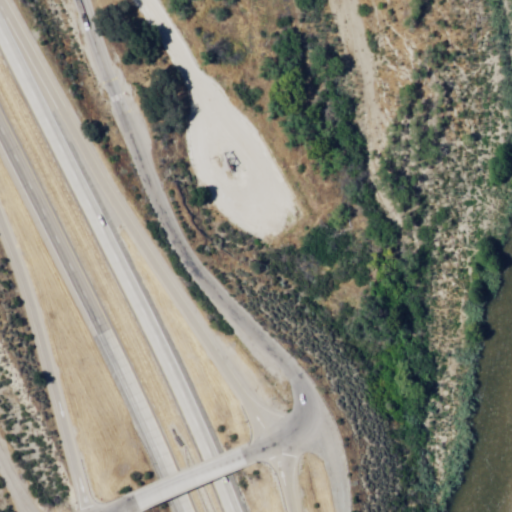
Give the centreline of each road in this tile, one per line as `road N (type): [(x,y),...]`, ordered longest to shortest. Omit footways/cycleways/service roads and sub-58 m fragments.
road 1 (residential): [(336,511),(328,455),(301,394),(167,226),(66,0)]
road 2 (motorway): [(229,511),(0,36)]
road 3 (motorway): [(270,446),(0,6)]
road 4 (motorway): [(0,125),(113,345),(182,511)]
road 5 (motorway): [(0,232),(90,511)]
